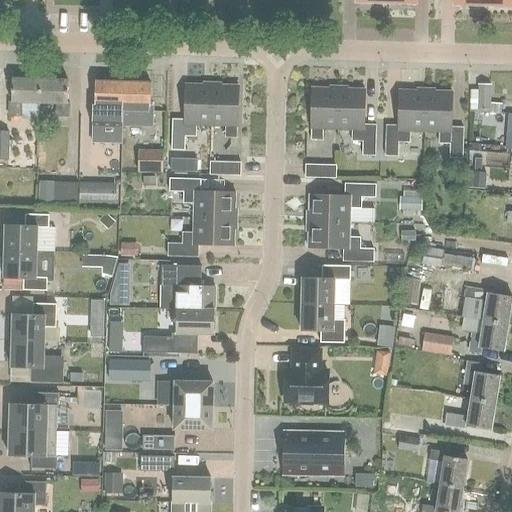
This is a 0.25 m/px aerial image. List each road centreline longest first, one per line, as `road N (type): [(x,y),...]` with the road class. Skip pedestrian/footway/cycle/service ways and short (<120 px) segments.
road 1 (residential): [(240,511),(243,331),(268,279),(277,51)]
road 2 (residential): [(277,51),(0,43)]
road 3 (residential): [(511,58),(277,51)]
